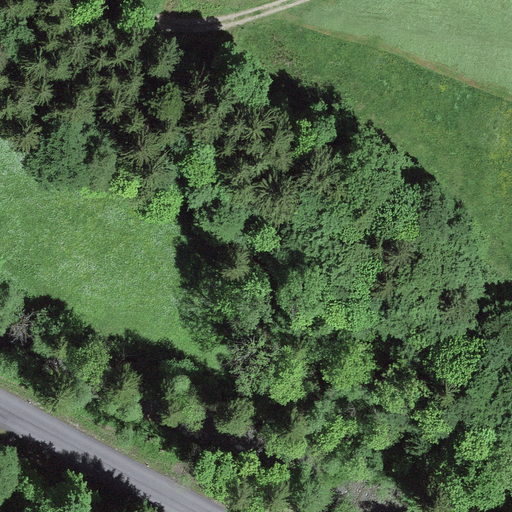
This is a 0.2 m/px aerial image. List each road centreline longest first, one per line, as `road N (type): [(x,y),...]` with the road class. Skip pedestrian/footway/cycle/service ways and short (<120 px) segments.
road 1 (secondary): [(0,407),(195,511)]
road 2 (track): [(291,3),(188,27),(111,0)]
